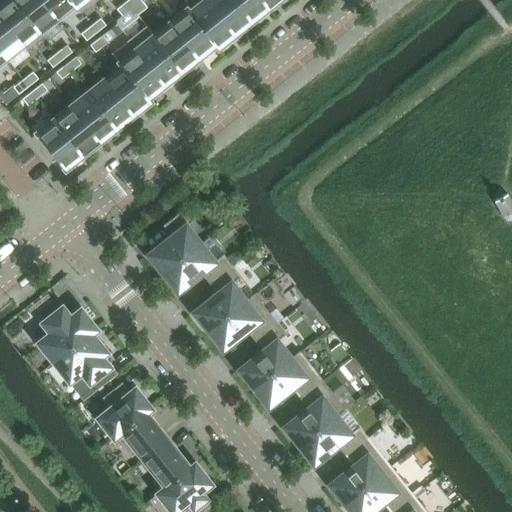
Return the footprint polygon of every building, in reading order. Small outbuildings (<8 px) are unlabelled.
[(43,37),(14,0),(5,0),(0,4),(0,16),(26,50),(43,37)] [(56,19),(41,0),(14,0),(43,37),(45,36),(41,31),(56,19)] [(80,13),(69,0),(41,0),(56,19),(73,5),(79,13),(80,13)] [(96,0),(69,0),(80,13),(96,0)] [(132,8),(142,1),(141,0),(128,0),(127,1),(132,8)] [(236,34),(209,0),(185,0),(183,2),(219,48),(236,34)] [(253,21),(236,0),(209,0),(236,34),(253,21)] [(270,7),(264,0),(236,0),(253,21),(270,7)] [(122,16),(132,8),(127,1),(117,9),(122,16)] [(138,15),(147,8),(142,1),(132,8),(138,15)] [(219,48),(183,2),(182,3),(183,5),(167,17),(202,61),(207,57),(205,54),(215,46),(218,49),(219,48)] [(128,23),(138,15),(132,8),(122,16),(128,23)] [(26,50),(0,16),(0,51),(6,59),(22,46),(26,50)] [(202,61),(167,17),(166,18),(170,23),(154,35),(147,26),(146,26),(182,72),(193,63),(196,66),(202,61)] [(96,33),(106,25),(101,18),(90,26),(96,33)] [(87,41),(96,33),(90,26),(81,34),(87,41)] [(182,72),(146,26),(129,40),(167,89),(173,84),(171,81),(182,72)] [(105,45),(115,37),(110,30),(99,38),(105,45)] [(96,52),(105,45),(99,38),(90,45),(96,52)] [(167,89),(129,40),(111,54),(121,66),(150,102),(151,101),(149,98),(159,90),(162,93),(167,89)] [(62,60),(72,52),(67,45),(56,53),(62,60)] [(53,67),(62,60),(56,53),(47,60),(53,67)] [(71,72),(81,64),(76,56),(65,65),(71,72)] [(62,79),(71,72),(65,65),(56,72),(62,79)] [(150,102),(121,66),(105,79),(133,116),(150,102)] [(28,87),(38,79),(33,72),(22,80),(28,87)] [(133,116),(105,79),(89,92),(85,87),(84,88),(116,129),(133,116)] [(19,94),(28,87),(22,80),(13,87),(19,94)] [(37,99),(48,90),(42,83),(32,92),(37,99)] [(116,129),(84,88),(67,102),(99,142),(116,129)] [(28,106),(37,99),(32,92),(22,99),(28,106)] [(99,142),(67,102),(71,106),(54,120),(82,156),(99,142)] [(82,156),(54,120),(32,137),(52,163),(57,159),(65,169),(82,156)] [(187,226),(195,219),(186,208),(163,225),(172,236),(149,255),(163,273),(201,244),(187,226)] [(232,266),(223,255),(215,261),(201,244),(163,273),(178,292),(202,273),(210,283),(232,266)] [(232,283),(241,277),(232,266),(210,283),(218,294),(194,312),(209,331),(255,294),(254,294),(246,300),(232,283)] [(277,323),(268,312),(255,294),(209,331),(223,349),(247,331),(255,341),(277,323)] [(96,329),(81,309),(71,317),(62,307),(43,322),(51,332),(39,342),(54,362),(96,329)] [(300,352),(299,351),(291,358),(278,341),(286,334),(277,323),(255,341),(263,351),(239,370),(254,388),(300,352)] [(107,352),(92,333),(97,330),(96,329),(54,362),(70,382),(82,372),(90,383),(110,367),(102,356),(107,352)] [(323,381),(300,352),(254,388),(269,407),(292,388),(300,398),(323,381)] [(345,409),(323,381),(300,398),(308,408),(285,427),(299,445),(345,409)] [(151,408),(136,388),(130,393),(122,382),(102,398),(111,408),(98,418),(114,437),(151,408)] [(147,413),(152,409),(151,408),(114,437),(115,438),(116,437),(131,457),(138,451),(144,459),(168,440),(147,413)] [(368,438),(359,427),(351,433),(338,416),(346,410),(345,409),(299,445),(314,464),(338,446),(346,456),(368,438)] [(345,503),(391,467),(368,438),(346,456),(354,466),(330,484),(345,503)] [(196,464),(195,464),(190,468),(168,440),(144,459),(166,487),(149,500),(150,501),(196,464)] [(211,484),(196,464),(150,501),(159,511),(169,511),(172,510),(173,511),(175,511),(189,502),(194,509),(206,499),(201,492),(211,484)] [(392,511),(413,495),(391,467),(345,503),(352,511),(371,511),(383,503),(390,511),(392,511)] [(426,511),(413,495),(392,511),(426,511)]
